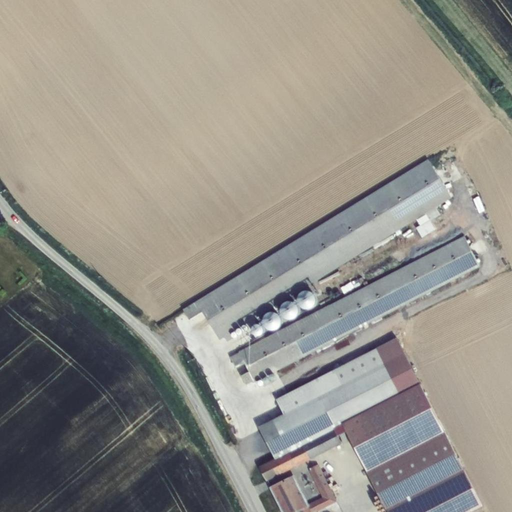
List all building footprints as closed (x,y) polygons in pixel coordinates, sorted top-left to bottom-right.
[(428,160),(184,310),(190,321),(204,312),(221,340),(451,199),(428,160)] [(245,363),(254,381),(481,267),(467,240),(240,353),(245,363)] [(261,468),(267,481),(341,443),(351,438),(369,477),(387,463),(445,432),(398,340),(277,401),(285,416),(259,429),(275,461),(261,468)] [(245,363),(240,353),(231,358),(236,367),(245,363)] [(387,463),(369,477),(387,511),(471,511),(483,506),(445,432),(387,463)] [(271,488),(283,511),(315,511),(336,502),(318,465),(310,469),(324,498),(309,506),(294,477),(271,488)]
